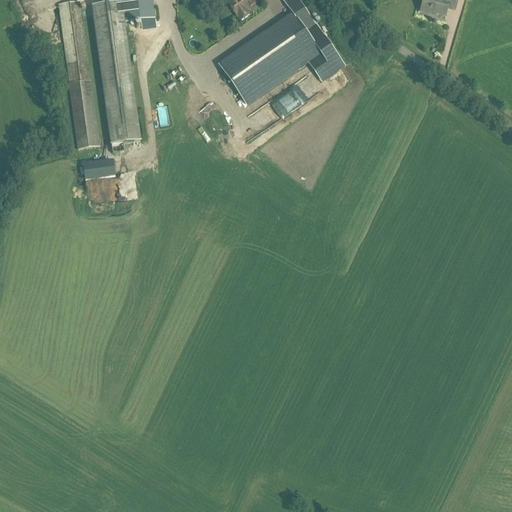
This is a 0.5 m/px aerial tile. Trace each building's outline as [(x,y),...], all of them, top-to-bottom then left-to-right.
[(121,0),(122,3),(93,7),(113,147),(142,142),(125,24),(157,19),(153,0),(121,0)] [(297,21),(223,72),(246,107),(311,62),(331,89),(350,75),(297,0),(282,0),(297,21)] [(263,3),(260,0),(224,0),(240,22),(250,15),(248,13),(263,3)] [(455,12),(457,0),(423,0),(420,13),(430,16),(431,15),(445,18),(447,10),(455,12)] [(479,0),(478,6),(495,10),(497,0),(479,0)] [(101,148),(81,3),(59,6),(79,151),(101,148)]
